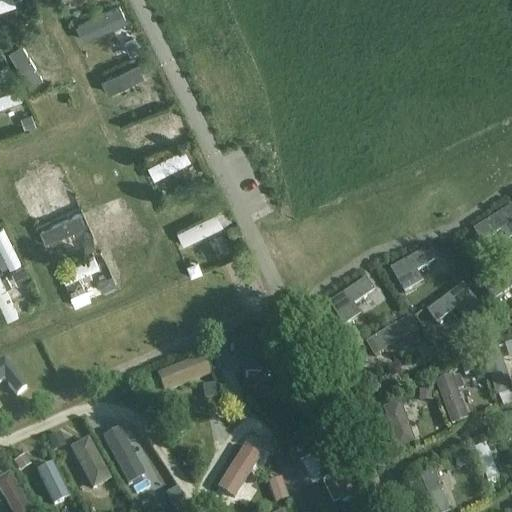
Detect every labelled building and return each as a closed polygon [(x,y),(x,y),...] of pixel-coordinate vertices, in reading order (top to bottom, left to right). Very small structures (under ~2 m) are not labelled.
[(0,22),(23,18),(20,6),(0,10),(0,22)] [(24,46),(14,49),(23,80),(34,76),(24,46)] [(104,89),(140,73),(132,57),(97,73),(104,89)] [(158,89),(131,98),(136,110),(162,101),(158,89)] [(0,121),(29,115),(26,102),(0,107),(0,121)] [(79,106),(41,120),(45,130),(83,116),(79,106)] [(54,135),(57,147),(93,138),(89,125),(54,135)] [(144,145),(176,135),(173,125),(141,135),(144,145)] [(170,174),(195,164),(191,155),(167,165),(170,174)] [(90,192),(113,185),(106,166),(85,172),(89,184),(88,185),(90,192)] [(51,189),(26,199),(31,212),(56,202),(51,189)] [(86,227),(46,238),(50,251),(90,239),(86,227)] [(187,257),(221,248),(217,233),(183,242),(187,257)] [(9,243),(0,247),(0,255),(12,279),(23,274),(9,243)] [(440,258),(431,245),(391,268),(405,291),(423,282),(418,271),(440,258)] [(129,280),(135,292),(164,278),(158,266),(129,280)] [(70,291),(105,281),(101,270),(67,280),(70,291)] [(20,296),(34,289),(28,277),(14,284),(20,296)] [(379,292),(369,279),(329,302),(343,325),(362,316),(356,305),(379,292)] [(0,304),(14,332),(26,326),(6,287),(0,289),(0,304)] [(271,372),(273,333),(246,332),(245,371),(271,372)] [(212,355),(222,350),(218,341),(208,346),(212,355)] [(3,359),(0,361),(0,383),(4,381),(17,396),(27,388),(3,359)] [(162,385),(171,406),(216,386),(212,377),(195,384),(191,373),(162,385)] [(295,388),(301,398),(312,392),(307,382),(295,388)] [(383,407),(398,446),(415,440),(400,400),(383,407)] [(511,448),(511,432),(503,441),(511,448)] [(59,433),(47,438),(53,452),(65,446),(59,433)] [(315,439),(295,448),(300,460),(320,451),(315,439)] [(88,440),(71,449),(93,489),(110,480),(88,440)] [(336,449),(319,457),(342,502),(359,494),(336,449)] [(493,454),(481,457),(490,493),(503,489),(493,454)] [(60,511),(72,511),(79,506),(59,486),(47,498),(60,511)] [(185,511),(189,511),(183,499),(171,506),(174,511),(185,511)]
